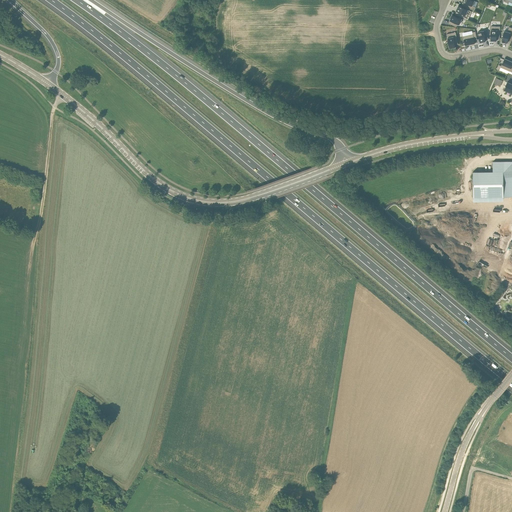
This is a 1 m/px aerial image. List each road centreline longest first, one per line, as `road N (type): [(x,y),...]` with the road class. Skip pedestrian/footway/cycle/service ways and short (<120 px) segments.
road 1 (motorway): [(50,0),(511,383)]
road 2 (motorway): [(511,358),(75,0)]
road 3 (track): [(62,95),(51,116),(16,478)]
road 4 (motorway): [(346,163),(331,138),(276,118),(86,0)]
road 5 (secondary): [(257,196),(212,203),(170,191),(47,84)]
road 6 (track): [(318,490),(349,277)]
road 7 (tertiary): [(444,511),(465,442),(511,374)]
road 8 (secondary): [(346,163),(481,135)]
road 9 (residential): [(511,55),(445,55),(435,28),(443,0)]
